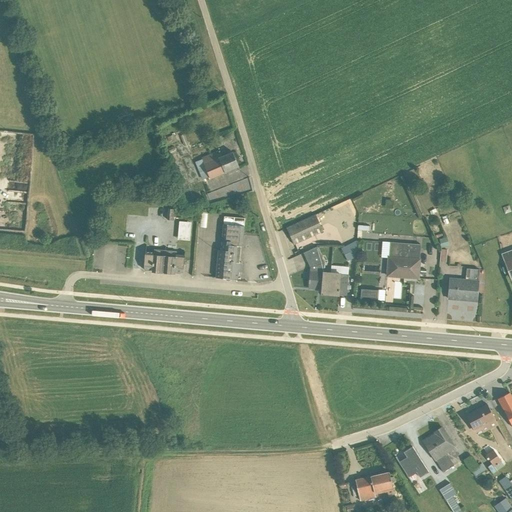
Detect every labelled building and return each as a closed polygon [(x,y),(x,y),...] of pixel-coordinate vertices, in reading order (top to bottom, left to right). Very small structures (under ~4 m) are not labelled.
[(202,160),(194,163),(202,180),(209,177),(210,179),(238,167),(232,153),(221,157),(219,151),(201,159),(202,160)] [(221,188),(207,193),(211,203),(254,187),(246,168),(218,179),(221,188)] [(293,245),(322,232),(315,215),(286,228),(293,245)] [(242,247),(244,219),(223,217),(223,224),(220,251),(217,251),(215,278),(236,280),(237,280),(238,272),(240,272),(241,263),(239,262),(240,248),(242,247)] [(191,223),(179,222),(177,240),(189,241),(191,223)] [(439,240),(441,249),(449,247),(446,238),(439,240)] [(94,269),(126,270),(127,242),(95,241),(94,269)] [(417,278),(420,245),(389,243),(387,276),(417,278)] [(341,248),(347,261),(355,257),(348,245),(341,248)] [(338,295),(346,295),(348,275),(341,274),(341,273),(323,272),(324,263),(316,247),(303,253),(310,267),(308,289),(321,290),(321,294),(338,296),(338,295)] [(145,252),(143,270),(155,271),(155,273),(171,274),(171,272),(182,273),(183,271),(184,271),(185,265),(183,265),(184,256),(176,255),(176,252),(154,250),(153,253),(145,252)] [(511,280),(511,258),(503,262),(511,281),(511,280)] [(305,261),(296,264),(297,270),(307,268),(305,261)] [(449,278),(448,299),(476,301),(479,270),(466,269),(465,279),(449,278)] [(383,302),(384,300),(385,291),(360,288),(359,298),(377,299),(376,301),(383,302)] [(511,399),(509,393),(497,399),(511,426),(511,399)] [(486,405),(465,416),(475,433),(481,430),(483,433),(497,425),(486,405)] [(441,428),(434,432),(435,434),(423,442),(435,461),(442,473),(453,466),(446,454),(455,448),(441,428)] [(412,447),(403,452),(406,457),(399,462),(408,477),(415,472),(419,478),(428,472),(412,447)] [(492,449),(485,455),(491,464),(487,467),(492,474),(503,466),(492,449)] [(477,466),(469,455),(464,459),(471,470),(477,466)] [(471,470),(470,471),(475,477),(485,470),(481,464),(477,466),(471,470)] [(387,496),(393,494),(388,472),(355,480),(360,501),(375,498),(374,495),(386,492),(387,496)] [(511,502),(511,486),(505,476),(498,481),(511,502)] [(456,494),(450,483),(439,490),(452,511),(458,511),(461,510),(452,496),(456,494)] [(511,511),(511,508),(505,498),(494,506),(497,511),(511,511)]
